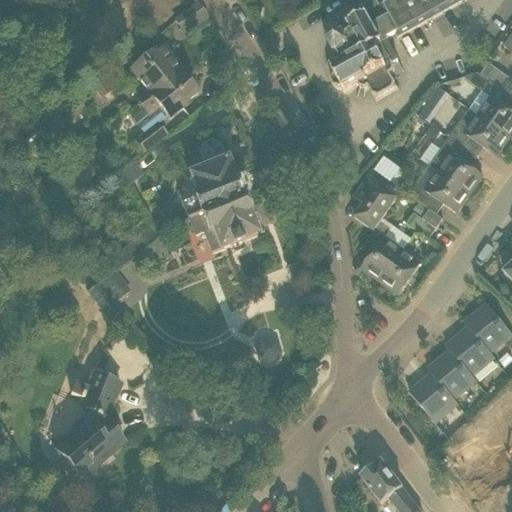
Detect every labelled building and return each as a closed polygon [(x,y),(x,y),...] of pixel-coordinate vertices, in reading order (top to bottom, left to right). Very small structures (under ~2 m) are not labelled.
[(397,90),(389,77),(396,73),(392,67),(398,63),(386,42),(396,36),(398,39),(468,0),(390,0),(380,6),(377,0),(372,0),(358,8),(365,21),(350,30),(353,35),(330,47),(336,59),(333,61),(338,71),(333,74),(344,94),(359,86),(361,90),(364,91),(368,89),(375,102),(397,90)] [(197,3),(195,4),(173,18),(184,34),(207,19),(197,3)] [(131,71),(150,94),(151,96),(181,71),(171,58),(173,56),(165,45),(162,47),(131,71)] [(492,84),(499,72),(489,65),(481,76),(492,84)] [(149,119),(161,110),(168,119),(169,121),(183,110),(181,108),(197,95),(182,76),(184,74),(181,71),(151,96),(150,94),(138,105),(149,119)] [(483,93),(490,83),(480,76),(479,75),(478,76),(464,80),(483,93)] [(511,83),(509,81),(502,91),(511,98),(511,83)] [(491,99),(478,117),(510,140),(511,137),(511,113),(505,109),(511,99),(511,98),(502,91),(490,83),(483,93),(491,99)] [(101,100),(113,92),(106,84),(95,92),(101,100)] [(430,125),(437,116),(425,108),(419,117),(430,125)] [(479,146),(497,159),(510,140),(478,117),(470,112),(450,140),(472,156),(479,146)] [(167,137),(158,126),(158,125),(144,136),(135,142),(144,154),(167,137)] [(435,142),(441,134),(432,128),(426,136),(435,142)] [(470,197),(483,178),(465,166),(472,156),(450,140),(430,169),(438,174),(470,197)] [(214,241),(219,253),(257,238),(251,224),(248,216),(242,200),(241,198),(244,196),(240,185),(236,187),(235,185),(232,177),(227,163),(226,164),(219,147),(212,144),(203,147),(200,155),(206,172),(189,179),(196,198),(182,205),(188,222),(195,238),(203,235),(205,239),(214,241)] [(381,224),(407,188),(405,180),(393,181),(391,184),(384,180),(373,172),(354,200),(365,207),(355,220),(374,233),(381,224)] [(457,216),(470,197),(438,174),(425,193),(417,187),(410,197),(430,211),(432,213),(439,203),(457,216)] [(422,218),(427,210),(419,205),(414,213),(422,218)] [(444,221),(432,213),(430,211),(423,221),(437,231),(444,221)] [(414,216),(406,226),(429,241),(437,231),(423,221),(418,218),(417,218),(414,216)] [(362,272),(380,285),(403,252),(385,239),(391,231),(381,224),(374,233),(365,246),(375,254),(362,272)] [(403,252),(380,285),(399,298),(422,265),(403,252)] [(116,272),(100,284),(108,295),(114,305),(123,299),(114,287),(123,281),(116,272)] [(121,315),(114,305),(108,295),(96,304),(110,323),(121,315)] [(465,326),(468,330),(490,356),(490,355),(511,337),(511,335),(487,307),(465,326)] [(490,356),(468,330),(446,349),(450,353),(472,379),(472,378),(494,360),(490,355),(490,356)] [(428,372),(432,377),(454,402),(455,401),(476,383),(472,378),(472,379),(450,353),(428,372)] [(505,368),(511,362),(511,359),(508,355),(499,362),(505,368)] [(94,470),(123,445),(105,425),(120,388),(93,377),(88,391),(75,386),(71,398),(85,403),(83,410),(94,414),(92,420),(56,451),(81,481),(83,480),(89,482),(96,477),(94,470)] [(454,402),(432,377),(410,395),(435,426),(459,406),(455,401),(454,402)] [(233,396),(243,402),(250,392),(240,386),(233,396)] [(511,431),(496,449),(511,462),(511,431)] [(397,511),(420,511),(383,464),(362,480),(382,506),(389,501),(397,511)]
